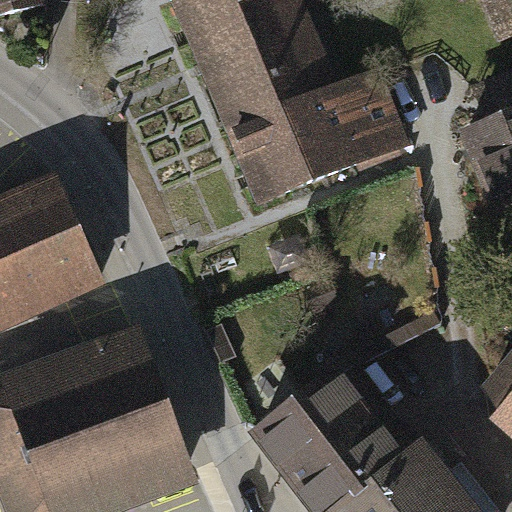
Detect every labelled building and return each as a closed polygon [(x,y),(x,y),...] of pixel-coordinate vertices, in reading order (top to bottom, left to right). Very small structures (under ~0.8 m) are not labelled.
[(0,0),(0,25),(57,11),(54,0),(0,0)] [(229,138),(343,91),(304,0),(203,0),(176,12),(229,138)] [(468,0),(473,10),(495,0),(468,0)] [(242,169),(394,105),(382,74),(343,91),(229,138),(242,169)] [(413,149),(394,105),(242,169),(261,213),(413,149)] [(511,133),(478,148),(511,229),(511,133)] [(58,178),(0,204),(0,339),(109,290),(58,178)] [(144,511),(202,491),(142,330),(0,383),(5,396),(0,398),(0,497),(5,511),(144,511)] [(511,429),(511,371),(484,404),(511,429)] [(312,511),(472,511),(422,447),(410,456),(344,372),(257,440),(312,511)]
